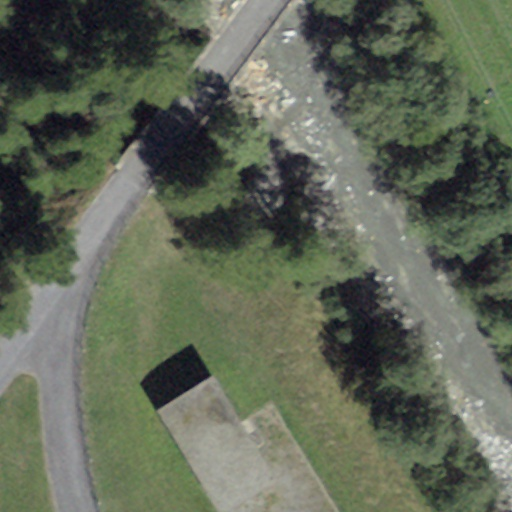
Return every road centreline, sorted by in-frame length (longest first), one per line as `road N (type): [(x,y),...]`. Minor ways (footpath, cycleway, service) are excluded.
road 1 (track): [(268,0),(0,348)]
road 2 (track): [(89,511),(66,467),(41,297)]
